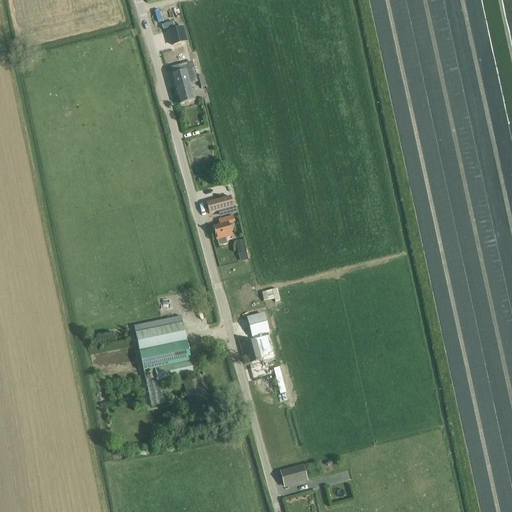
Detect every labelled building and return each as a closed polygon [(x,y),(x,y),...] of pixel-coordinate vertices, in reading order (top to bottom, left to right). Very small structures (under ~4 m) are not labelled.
[(175,91),(191,86),(188,77),(193,76),(191,68),(194,67),(190,54),(182,56),(186,72),(171,76),(175,91)] [(175,91),(179,105),(195,101),(191,86),(175,91)] [(203,97),(206,105),(212,104),(210,95),(203,97)] [(197,129),(187,131),(189,139),(199,136),(197,129)] [(231,198),(206,204),(209,214),(233,208),(231,198)] [(213,227),(216,241),(232,237),(228,222),(234,221),(233,216),(218,220),(220,226),(213,227)] [(246,248),(237,251),(240,262),(249,260),(248,257),(246,248)] [(281,289),(262,291),(263,301),(282,300),(281,289)] [(263,316),(248,320),(252,336),(268,332),(263,316)] [(187,343),(183,323),(182,317),(134,326),(145,380),(146,380),(152,406),(166,403),(162,382),(194,375),(187,343)] [(259,357),(249,360),(254,380),(264,377),(265,377),(263,371),(275,368),(270,349),(272,348),(269,336),(255,340),(257,352),(258,352),(259,357)] [(286,393),(293,391),(287,365),(280,367),(286,393)] [(184,384),(192,411),(207,407),(200,380),(184,384)] [(305,475),(282,482),(285,493),(308,487),(305,475)]
